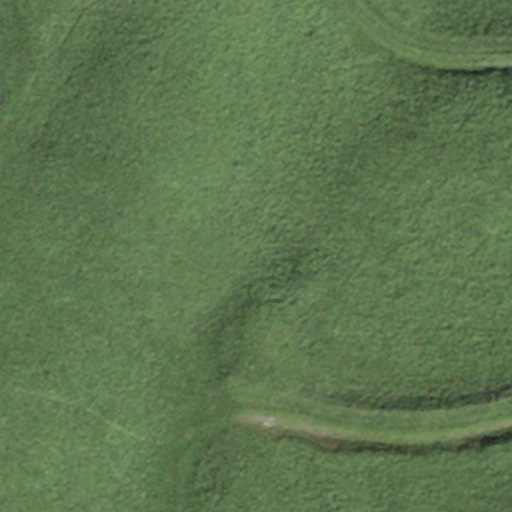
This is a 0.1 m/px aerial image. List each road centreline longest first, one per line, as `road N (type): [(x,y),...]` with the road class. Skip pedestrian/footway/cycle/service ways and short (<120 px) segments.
road 1 (track): [(511,407),(441,427),(226,409)]
road 2 (track): [(348,0),(353,14),(412,51),(511,51)]
